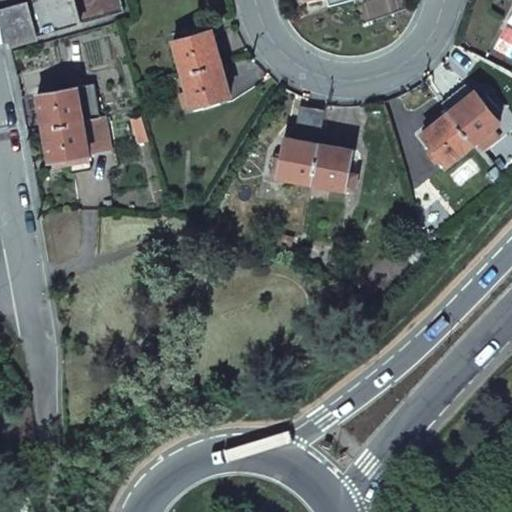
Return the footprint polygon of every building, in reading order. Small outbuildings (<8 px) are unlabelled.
[(81,24),(74,0),(0,0),(0,3),(11,44),(81,24)] [(183,72),(221,62),(212,30),(174,40),(183,72)] [(231,95),(221,62),(183,72),(192,105),(231,95)] [(78,87),(84,120),(101,117),(94,84),(78,87)] [(84,120),(78,87),(38,94),(44,128),(84,120)] [(467,87),(457,95),(462,100),(471,93),(467,87)] [(448,112),(473,143),(500,122),(475,90),(471,93),(462,100),(457,95),(446,104),(451,110),(448,112)] [(301,106),(295,138),(320,143),(326,111),(301,106)] [(448,163),(473,143),(448,112),(423,133),(448,163)] [(84,120),(90,154),(111,150),(105,117),(101,117),(84,120)] [(90,154),(84,120),(44,128),(51,161),(70,158),(90,154)] [(312,182),(320,143),(295,138),(286,137),(279,176),(312,182)] [(353,149),(320,143),(312,182),(346,188),(353,149)] [(72,173),(92,170),(90,154),(70,158),(72,173)]
